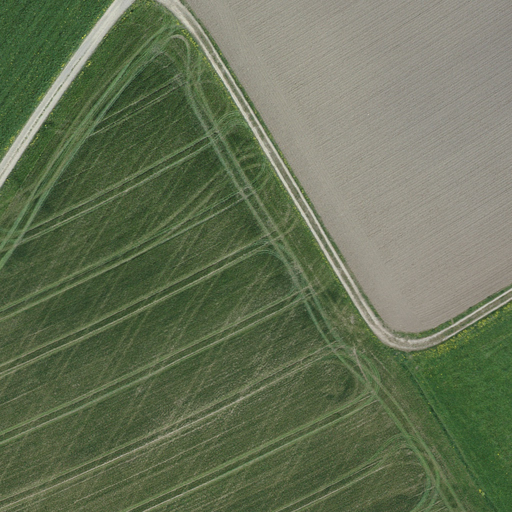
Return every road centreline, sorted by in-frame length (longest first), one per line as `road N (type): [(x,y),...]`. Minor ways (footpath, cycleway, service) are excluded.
road 1 (track): [(511,279),(396,352),(149,0)]
road 2 (track): [(128,0),(0,195)]
